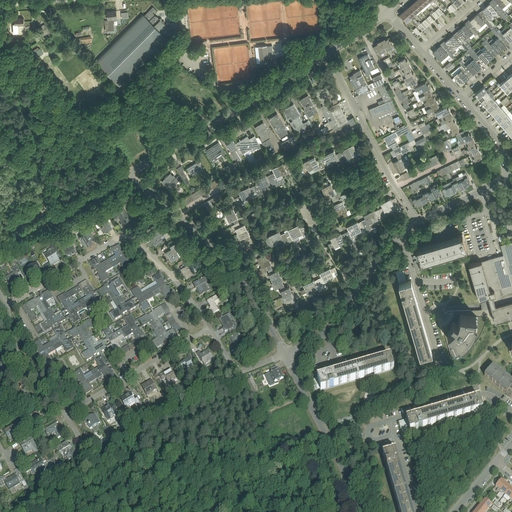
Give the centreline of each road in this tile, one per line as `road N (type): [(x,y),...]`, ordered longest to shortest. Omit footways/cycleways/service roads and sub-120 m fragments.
road 1 (unclassified): [(131,173),(327,53)]
road 2 (residential): [(209,327),(131,237),(78,262)]
road 3 (unclassified): [(364,511),(284,353)]
road 4 (unclassified): [(0,249),(131,173)]
road 5 (residential): [(395,187),(327,53)]
road 6 (unclassified): [(272,329),(220,256),(177,214)]
road 7 (residential): [(390,419),(481,393),(511,410)]
road 8 (residential): [(439,364),(405,248)]
